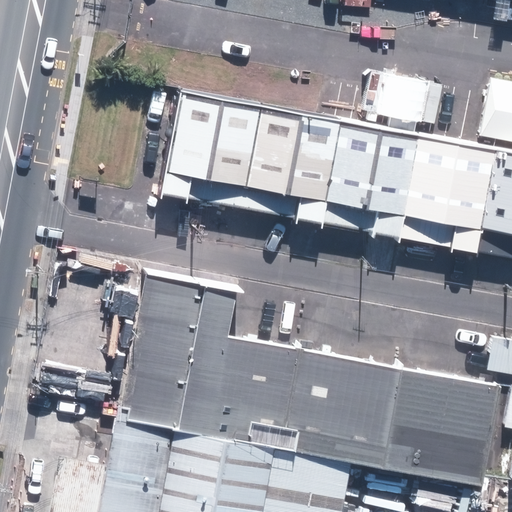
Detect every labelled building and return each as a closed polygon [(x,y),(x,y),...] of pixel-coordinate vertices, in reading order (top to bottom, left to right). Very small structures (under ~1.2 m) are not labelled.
[(302,0),(301,0),(218,0),(218,5),(248,9),(247,17),(262,19),(263,11),(299,16),(302,0)] [(342,10),(311,5),(308,21),(339,26),(342,10)] [(270,40),(273,20),(262,19),(247,17),(230,14),(227,34),(270,40)] [(145,43),(141,62),(167,67),(171,48),(145,43)] [(511,78),(490,75),(480,135),(511,140),(511,78)] [(511,149),(177,87),(158,190),(511,256),(511,149)] [(155,511),(172,423),(190,327),(198,283),(143,273),(119,402),(115,401),(104,460),(93,511),(155,511)] [(198,283),(190,327),(172,423),(348,456),(477,480),(496,382),(225,332),(233,290),(198,283)] [(511,338),(490,334),(485,368),(511,372),(511,338)] [(511,382),(508,381),(500,423),(511,424),(511,450),(508,474),(511,475),(511,382)] [(337,511),(348,456),(172,423),(155,511),(337,511)] [(44,511),(93,511),(104,460),(57,451),(44,511)]
